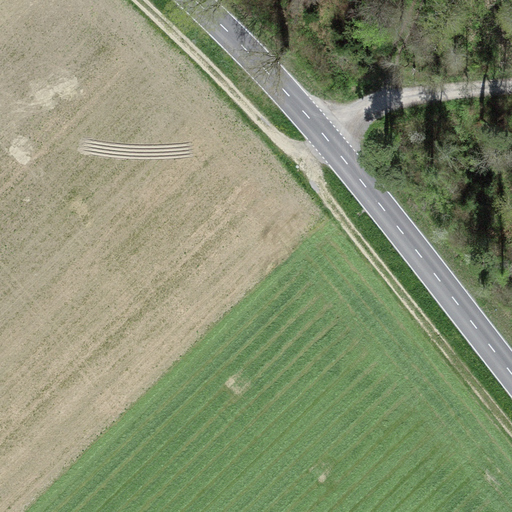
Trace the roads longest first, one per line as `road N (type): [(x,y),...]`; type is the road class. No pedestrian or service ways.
road 1 (track): [(134,0),(301,161),(458,386)]
road 2 (primary): [(185,0),(328,139),(511,372)]
road 3 (track): [(301,161),(387,102),(511,87)]
